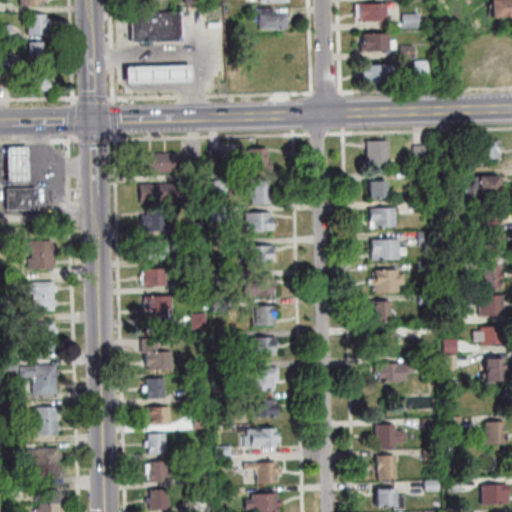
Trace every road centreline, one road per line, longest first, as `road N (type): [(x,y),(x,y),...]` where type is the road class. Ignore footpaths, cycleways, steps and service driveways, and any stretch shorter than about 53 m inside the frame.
road 1 (residential): [(330,511),(318,114)]
road 2 (tertiary): [(106,511),(100,268)]
road 3 (secondary): [(511,108),(318,114)]
road 4 (secondary): [(318,114),(155,119)]
road 5 (tertiary): [(100,268),(95,120)]
